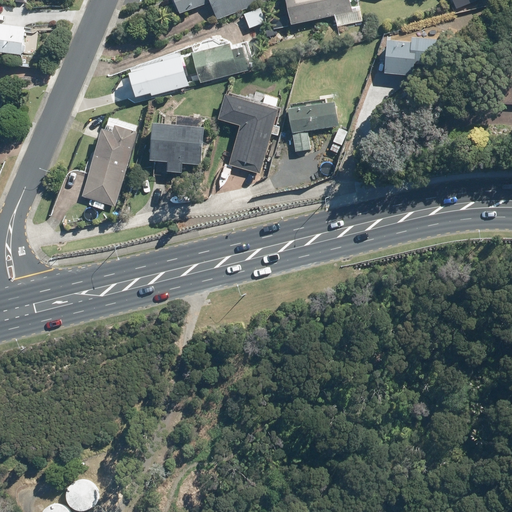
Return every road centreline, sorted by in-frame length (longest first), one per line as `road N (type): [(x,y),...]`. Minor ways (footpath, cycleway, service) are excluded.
road 1 (primary): [(34,307),(374,223),(511,203)]
road 2 (residential): [(29,176),(104,0)]
road 3 (residential): [(29,176),(17,226),(34,307)]
